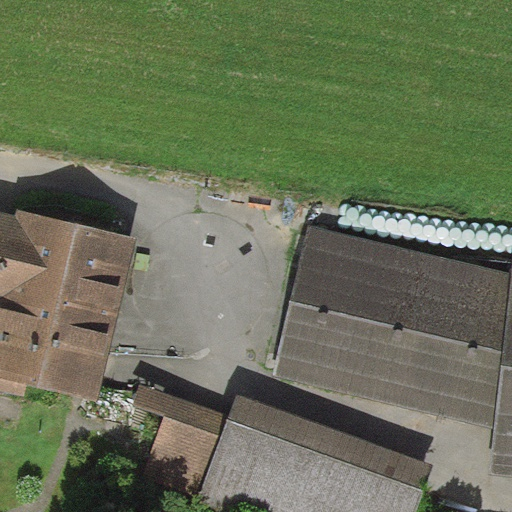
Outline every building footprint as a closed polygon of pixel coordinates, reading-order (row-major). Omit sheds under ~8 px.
[(0,381),(102,404),(139,242),(34,218),(20,215),(18,223),(0,218),(0,381)] [(511,270),(306,228),(279,378),(495,427),(511,270)] [(511,270),(495,427),(490,478),(511,480),(511,270)] [(113,445),(206,479),(228,416),(135,382),(113,445)] [(417,511),(434,468),(236,395),(228,416),(206,479),(197,501),(225,511),(417,511)]
